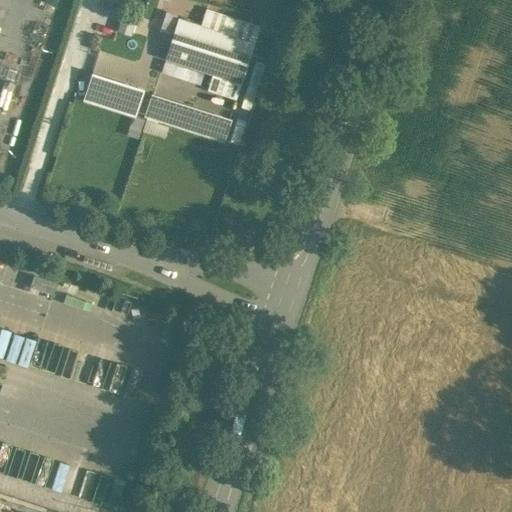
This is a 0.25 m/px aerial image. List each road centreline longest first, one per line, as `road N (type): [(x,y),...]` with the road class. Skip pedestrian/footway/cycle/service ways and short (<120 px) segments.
road 1 (secondary): [(283,304),(390,0)]
road 2 (unclassified): [(283,304),(0,211)]
road 3 (secondary): [(218,511),(283,304)]
